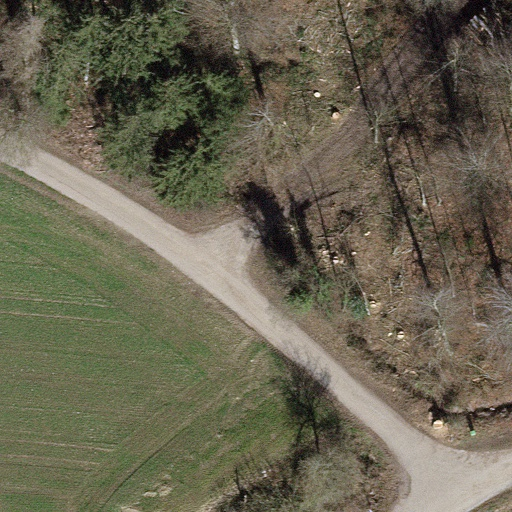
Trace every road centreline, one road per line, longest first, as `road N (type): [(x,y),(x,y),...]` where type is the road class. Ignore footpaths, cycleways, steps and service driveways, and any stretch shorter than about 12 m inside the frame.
road 1 (track): [(0,167),(209,276),(470,497)]
road 2 (track): [(209,276),(405,87),(478,0)]
